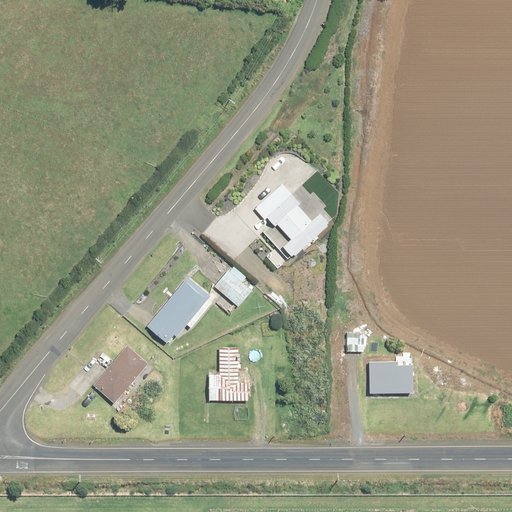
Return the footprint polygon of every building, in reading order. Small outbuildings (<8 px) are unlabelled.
[(235,266),(259,240),(270,252),(265,258),(279,273),(290,262),(334,221),(337,216),(340,197),(319,174),(298,160),(295,159),(292,158),(289,158),(286,158),(283,158),(280,159),(277,160),(274,161),(272,163),(270,165),(267,167),(266,169),(264,172),(263,175),(262,178),(261,179),(261,180),(261,181),(260,182),(259,183),(259,184),(258,185),(237,210),(236,211),(235,212),(234,213),(233,213),(231,214),(230,215),(229,215),(228,216),(227,216),(225,217),(224,217),(223,217),(221,217),(220,218),(219,218),(203,236),(235,266)] [(222,292),(239,306),(253,290),(243,281),(247,276),(235,266),(234,267),(230,271),(228,270),(215,286),(222,292)] [(212,296),(209,294),(188,277),(171,297),(155,317),(148,325),(164,339),(169,342),(175,334),(178,336),(212,296)] [(292,326),(288,311),(276,314),(280,329),(292,326)] [(347,351),(364,351),(364,332),(347,332),(347,351)] [(149,363),(148,362),(128,345),(108,367),(94,384),(112,400),(115,403),(149,363)] [(239,376),(239,371),(239,347),(221,347),(221,371),(221,374),(218,374),(210,374),(210,400),(250,400),(251,382),(239,382),(239,376)] [(97,359),(107,367),(113,360),(102,352),(97,359)] [(371,393),(415,392),(415,371),(371,372),(371,374),(371,393)]
